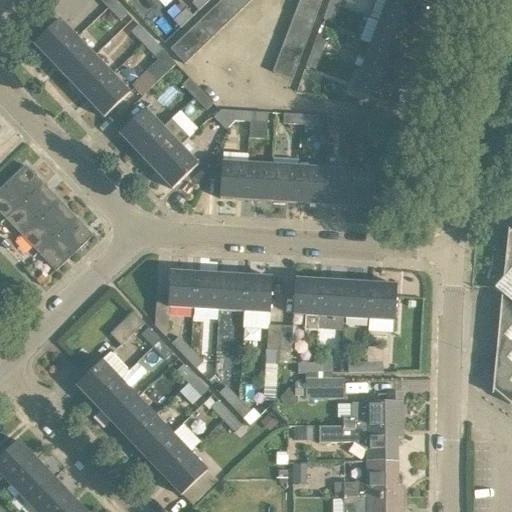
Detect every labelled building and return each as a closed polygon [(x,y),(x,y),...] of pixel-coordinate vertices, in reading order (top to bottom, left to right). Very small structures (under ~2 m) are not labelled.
[(115,2),(112,0),(97,0),(107,9),(115,2)] [(172,2),(170,0),(155,0),(164,9),(172,2)] [(195,0),(190,5),(197,13),(210,0),(195,0)] [(225,0),(222,0),(215,7),(229,22),(238,13),(225,0)] [(243,0),(225,0),(238,13),(248,4),(243,0)] [(299,0),(298,3),(318,10),(321,0),(299,0)] [(391,0),(386,0),(378,22),(413,35),(422,11),(391,0)] [(119,22),(126,15),(127,15),(115,2),(107,9),(119,22)] [(294,15),(313,22),(318,10),(298,3),(294,15)] [(338,7),(329,4),(322,21),(332,25),(338,7)] [(173,22),(181,14),(174,6),(166,14),(173,22)] [(215,7),(206,16),(220,31),(229,22),(215,7)] [(172,23),(179,30),(192,17),(185,10),(181,14),(173,22),(172,23)] [(290,26),(309,34),(313,22),(294,15),(290,26)] [(206,16),(197,25),(211,39),(220,31),(206,16)] [(50,64),(76,39),(58,20),(32,45),(50,64)] [(172,48),(195,26),(190,21),(168,43),(172,48)] [(369,46),(404,59),(413,35),(378,22),(369,46)] [(197,25),(187,33),(202,48),(211,39),(197,25)] [(285,38),(304,45),(309,34),(290,26),(285,38)] [(150,40),(137,27),(130,34),(142,47),(150,40)] [(187,33),(178,42),(193,57),(202,48),(187,33)] [(326,39),(317,35),(311,52),(320,55),(326,39)] [(281,50),(300,57),(304,45),(285,38),(281,50)] [(68,83),(94,57),(76,39),(50,64),(68,83)] [(155,85),(175,66),(150,40),(142,47),(157,62),(145,74),(155,85)] [(169,51),(183,66),(193,57),(178,42),(169,51)] [(395,83),(404,59),(369,46),(360,70),(395,83)] [(276,62),(296,69),(300,57),(281,50),(276,62)] [(311,52),(305,68),(314,72),(320,55),(311,52)] [(85,101),(112,76),(94,57),(68,83),(85,101)] [(272,74),(291,81),(296,69),(276,62),(272,74)] [(395,83),(360,70),(351,94),(386,107),(395,83)] [(112,76),(85,101),(103,120),(129,95),(112,76)] [(200,93),(188,80),(181,87),(193,100),(200,93)] [(205,113),(213,105),(200,93),(193,100),(205,113)] [(136,154),(163,128),(145,110),(118,135),(136,154)] [(220,112),(219,113),(213,120),(225,132),(232,124),(231,123),(220,112)] [(249,124),(249,114),(220,112),(231,123),(249,124)] [(266,141),(267,114),(249,114),(249,124),(248,140),(266,141)] [(300,116),(282,115),(282,126),(300,127),(300,116)] [(317,128),(318,117),(300,116),(300,127),(317,128)] [(348,132),(350,122),(333,119),(331,129),(348,132)] [(163,128),(136,154),(153,173),(180,147),(188,140),(170,121),(163,128)] [(350,122),(348,132),(365,135),(367,125),(350,122)] [(180,147),(153,173),(171,192),(198,166),(180,147)] [(244,201),(246,165),(221,163),(218,200),(244,201)] [(269,203),(272,167),(246,165),(244,201),(269,203)] [(0,190),(0,215),(4,220),(42,184),(25,166),(0,190)] [(295,204),(297,168),(272,167),(269,203),(295,204)] [(320,206),(323,170),(297,168),(295,204),(320,206)] [(346,208),(348,171),(323,170),(320,206),(346,208)] [(374,173),(348,171),(346,208),(371,209),(374,173)] [(4,220),(21,238),(59,202),(42,184),(4,220)] [(21,238),(39,256),(76,220),(59,202),(21,238)] [(76,220),(39,256),(56,274),(93,238),(76,220)] [(511,229),(509,233),(508,233),(508,231),(507,231),(502,280),(494,290),(500,295),(491,395),(492,395),(492,392),(493,392),(510,406),(511,404),(511,403),(511,229)] [(39,286),(48,278),(44,273),(35,282),(39,286)] [(192,311),(195,274),(169,273),(168,297),(156,296),(153,328),(164,339),(167,336),(168,309),(192,311)] [(218,312),(220,276),(195,274),(192,311),(218,312)] [(246,277),(220,276),(218,312),(244,314),(246,277)] [(246,277),(244,314),(269,315),(271,279),(246,277)] [(318,318),(320,282),(294,280),(292,316),(304,317),(303,332),(316,333),(318,318)] [(343,319),(345,283),(320,282),(318,318),(343,319)] [(371,285),(345,283),(343,319),(369,321),(371,285)] [(371,285),(369,321),(394,322),(397,287),(371,285)] [(144,325),(133,313),(109,335),(120,347),(144,325)] [(183,358),(195,371),(202,363),(198,359),(200,326),(192,325),(190,351),(183,358)] [(275,402),(278,353),(279,328),(267,327),(262,402),(275,402)] [(290,354),(292,328),(279,328),(278,353),(290,354)] [(152,349),(159,341),(148,329),(140,337),(152,349)] [(170,345),(183,358),(190,351),(178,338),(170,345)] [(172,354),(159,341),(152,349),(165,361),(171,355),(172,354)] [(75,387),(93,405),(119,380),(102,362),(75,387)] [(315,375),(332,374),(332,364),(315,365),(315,375)] [(347,374),(365,374),(365,364),(347,364),(347,374)] [(382,364),(365,364),(365,374),(383,374),(382,364)] [(297,375),(315,375),(315,365),(297,365),(297,375)] [(195,379),(183,366),(175,373),(187,386),(195,379)] [(195,379),(187,386),(199,399),(207,391),(195,379)] [(137,399),(119,380),(93,405),(110,424),(137,399)] [(296,404),(296,399),(342,398),(342,384),(296,383),(294,385),(279,399),(282,405),(286,407),(292,407),(296,404)] [(218,396),(231,408),(238,401),(225,388),(218,396)] [(365,403),(365,404),(349,405),(350,419),(341,419),(341,428),(366,428),(402,427),(402,395),(386,395),(386,403),(365,403)] [(154,417),(137,399),(110,424),(128,443),(154,417)] [(231,408),(243,420),(251,412),(238,401),(231,408)] [(226,412),(217,402),(210,409),(219,419),(226,412)] [(241,428),(226,412),(219,419),(234,435),(241,428)] [(270,413),(260,424),(269,433),(279,422),(270,413)] [(128,443),(145,461),(172,436),(154,417),(128,443)] [(366,444),(367,464),(393,464),(393,438),(402,438),(402,427),(366,428),(341,428),(318,429),(318,445),(353,444),(366,444)] [(317,441),(317,429),(294,429),(294,441),(317,441)] [(189,454),(172,436),(145,461),(163,480),(189,454)] [(0,476),(9,486),(35,461),(17,442),(0,458),(0,476)] [(287,466),(287,453),(276,453),(276,466),(287,466)] [(207,473),(189,454),(163,480),(180,498),(207,473)] [(35,461),(9,486),(26,504),(53,479),(35,461)] [(394,488),(393,464),(367,464),(367,476),(354,485),(334,485),(335,499),(344,499),(402,499),(402,488),(394,488)] [(278,471),(278,480),(285,480),(287,480),(287,471),(278,471)] [(33,511),(55,511),(70,498),(53,479),(26,504),(33,511)] [(83,511),(70,498),(55,511),(83,511)] [(402,511),(402,499),(344,499),(344,508),(354,508),(353,511),(402,511)]
